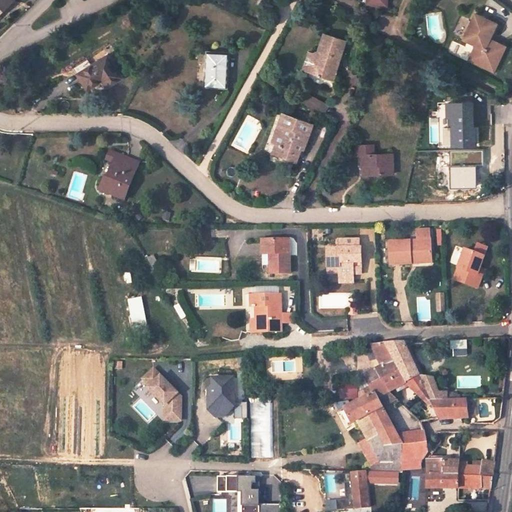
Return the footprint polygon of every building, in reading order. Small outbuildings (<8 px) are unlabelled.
[(0,0),(0,8),(9,0),(0,0)] [(489,17),(466,10),(459,35),(470,38),(465,54),(477,57),(479,54),(491,58),(497,39),(484,34),(489,17)] [(345,44),(322,35),(316,53),(315,55),(311,53),(305,72),(314,75),(332,81),(345,44)] [(501,40),(497,39),(491,58),(479,54),(477,57),(465,54),(464,58),(493,66),(501,40)] [(229,50),(206,49),(204,86),(226,87),(229,50)] [(111,52),(79,71),(89,87),(103,79),(109,75),(114,83),(125,76),(111,52)] [(108,87),(114,83),(109,75),(103,79),(108,87)] [(310,97),(309,105),(318,106),(319,98),(310,97)] [(471,104),(446,104),(447,119),(451,119),(452,133),(452,149),(475,148),(475,129),(472,129),(471,104)] [(279,116),(270,144),(274,146),(278,147),(277,150),(278,151),(276,158),(294,164),(301,145),(303,146),(310,127),(279,116)] [(372,152),(371,143),(356,143),(356,154),(360,154),(360,161),(367,161),(367,173),(392,172),(392,151),(372,152)] [(110,161),(113,152),(105,150),(102,158),(110,161)] [(137,160),(113,152),(104,179),(101,178),(97,190),(124,199),(137,160)] [(287,239),(261,238),(262,264),(268,264),(267,271),(288,271),(287,239)] [(357,242),(336,242),(337,258),(325,257),(325,267),(335,268),(336,278),(353,278),(353,276),(361,276),(360,249),(358,249),(357,242)] [(430,245),(390,246),(390,270),(409,269),(409,265),(430,264),(430,245)] [(473,259),(464,253),(453,275),(477,288),(484,278),(479,274),(482,268),(488,257),(478,250),(473,259)] [(479,274),(484,278),(487,271),(482,268),(479,274)] [(278,311),(278,294),(249,294),(249,305),(243,305),(243,332),(278,332),(278,321),(278,311)] [(133,324),(147,322),(144,296),(130,298),(133,324)] [(297,312),(278,311),(278,321),(297,320),(297,312)] [(238,342),(243,332),(223,324),(219,335),(232,341),(238,342)] [(420,375),(405,344),(403,340),(385,342),(397,367),(404,383),(420,375)] [(454,354),(468,354),(468,340),(454,340),(454,354)] [(370,344),(381,366),(364,376),(366,380),(362,381),(365,387),(397,367),(385,342),(370,344)] [(394,428),(383,409),(398,400),(390,390),(395,388),(404,383),(397,367),(365,387),(357,392),(361,400),(345,409),(353,424),(358,421),(369,415),(381,435),(394,428)] [(179,394),(155,369),(144,379),(151,386),(149,388),(167,406),(166,421),(182,421),(183,405),(175,397),(179,394)] [(464,415),(474,414),(474,398),(449,398),(446,398),(442,391),(439,391),(433,378),(420,375),(404,383),(395,388),(398,391),(411,386),(425,402),(431,402),(440,419),(464,417),(464,415)] [(235,379),(214,379),(214,387),(210,390),(209,389),(207,392),(207,400),(211,403),(211,411),(218,418),(225,425),(236,425),(235,379)] [(356,383),(340,384),(340,398),(356,398),(356,383)] [(254,458),(273,457),(271,402),(252,402),(254,458)] [(381,435),(369,415),(358,421),(368,441),(381,435)] [(397,435),(394,428),(381,435),(384,442),(397,435)] [(429,451),(423,430),(397,435),(400,442),(400,460),(420,458),(424,458),(429,451)] [(381,435),(368,441),(380,462),(380,469),(399,469),(400,460),(400,442),(386,445),(384,442),(381,435)] [(400,442),(397,435),(384,442),(386,445),(400,442)] [(400,460),(399,469),(400,470),(421,468),(420,458),(400,460)] [(428,473),(427,488),(490,488),(492,476),(481,476),(457,474),(445,473),(445,460),(431,460),(427,460),(428,473)] [(458,465),(458,461),(447,460),(445,460),(445,473),(457,474),(458,465)] [(494,461),(483,460),(483,462),(474,461),(473,466),(483,466),(481,476),(492,476),(494,461)] [(457,474),(481,476),(483,466),(473,466),(468,466),(458,465),(457,474)] [(337,497),(338,509),(369,507),(366,482),(398,483),(400,470),(399,469),(380,469),(366,469),(366,470),(353,471),(353,479),(346,480),(347,497),(337,497)] [(260,505),(260,491),(253,492),(253,485),(257,485),(257,478),(218,478),(218,493),(243,494),(242,511),(281,511),(282,505),(260,505)]
